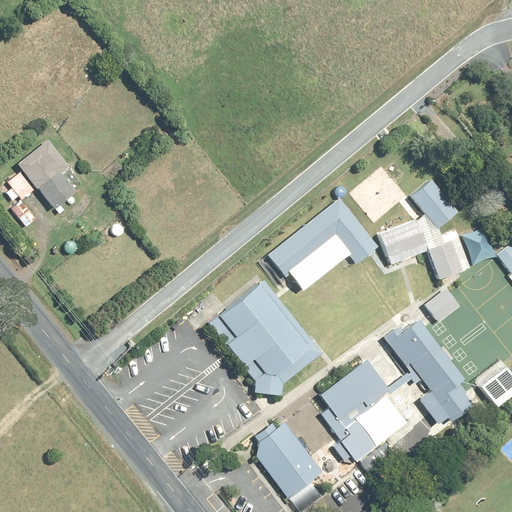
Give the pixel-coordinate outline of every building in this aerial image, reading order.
[(43,138),(12,163),(18,171),(5,182),(9,188),(3,192),(10,200),(15,196),(18,199),(33,187),(40,196),(36,199),(43,207),(47,204),(50,208),(73,189),(58,171),(65,165),(43,138)] [(446,210),(421,177),(401,192),(427,225),(446,210)] [(33,219),(18,200),(8,208),(24,227),(33,219)] [(418,246),(409,220),(370,233),(379,259),(418,246)] [(474,228),(452,236),(461,264),(484,256),(474,228)] [(442,240),(420,247),(429,275),(452,268),(442,240)] [(511,260),(511,256),(501,242),(486,254),(499,270),(511,260)] [(305,352),(248,280),(196,321),(243,378),(243,391),(266,391),(268,380),(305,352)] [(448,305),(433,287),(412,303),(426,321),(448,305)] [(465,394),(407,318),(369,347),(427,423),(465,394)] [(511,386),(490,359),(465,378),(486,405),(511,386)] [(377,392),(352,360),(309,394),(314,402),(305,409),(345,459),(370,440),(349,414),(377,392)] [(307,470),(271,422),(239,447),(275,494),(307,470)] [(345,470),(326,445),(305,461),(324,486),(345,470)]
